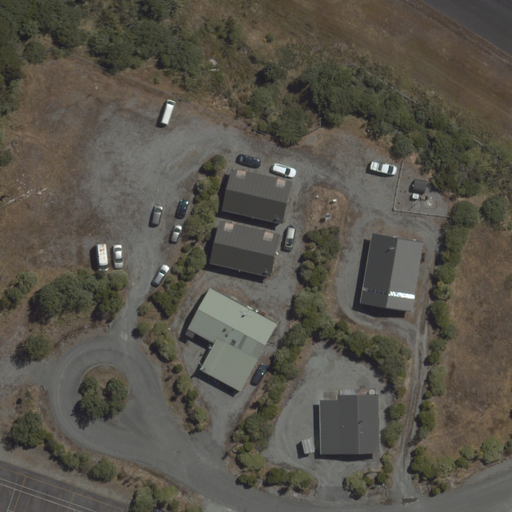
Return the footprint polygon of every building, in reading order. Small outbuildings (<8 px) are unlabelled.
[(231,168),(222,210),(283,224),(292,181),(231,168)] [(219,221),(210,263),(271,278),(280,234),(219,221)] [(424,242),(372,233),(360,303),(412,312),(424,242)] [(241,391),(277,324),(210,288),(184,334),(193,338),(195,333),(215,343),(200,370),(241,391)] [(320,400),(321,454),(381,453),(379,394),(338,395),(338,399),(320,400)]
